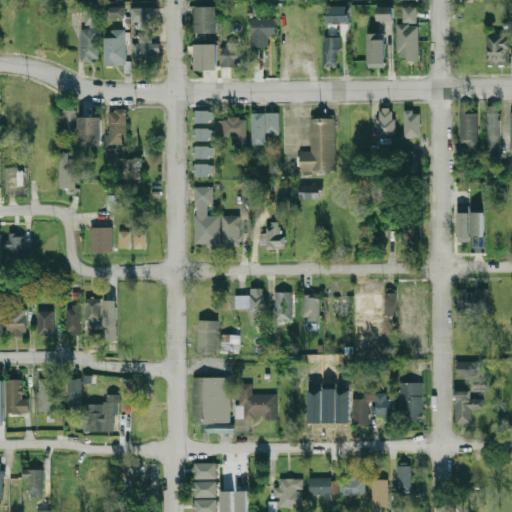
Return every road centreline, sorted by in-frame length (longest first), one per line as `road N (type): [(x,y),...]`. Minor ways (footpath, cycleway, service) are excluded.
road 1 (residential): [(0,212),(62,214),(78,269),(89,272),(511,266)]
road 2 (residential): [(0,64),(125,95),(511,89)]
road 3 (residential): [(0,441),(110,449),(511,442)]
road 4 (residential): [(444,511),(439,0)]
road 5 (residential): [(171,511),(172,0)]
road 6 (residential): [(0,358),(174,370)]
